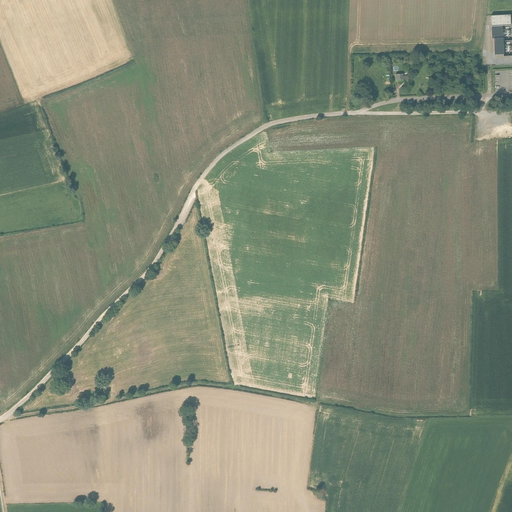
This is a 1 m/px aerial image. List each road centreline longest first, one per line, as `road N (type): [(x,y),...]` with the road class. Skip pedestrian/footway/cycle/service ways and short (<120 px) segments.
road 1 (track): [(1,420),(188,382),(314,403)]
road 2 (track): [(348,114),(511,111)]
